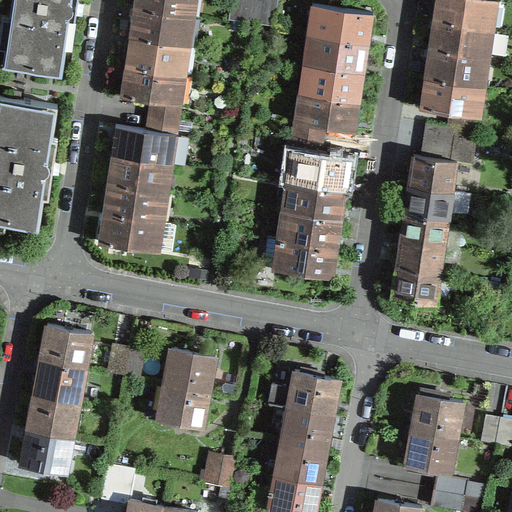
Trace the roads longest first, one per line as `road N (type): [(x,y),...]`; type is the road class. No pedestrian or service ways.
road 1 (residential): [(358,332),(403,14),(394,0)]
road 2 (residential): [(358,332),(66,279)]
road 3 (residential): [(99,0),(66,279)]
road 4 (residential): [(376,333),(343,511)]
road 5 (residential): [(24,275),(0,419)]
road 6 (residential): [(511,360),(376,333)]
